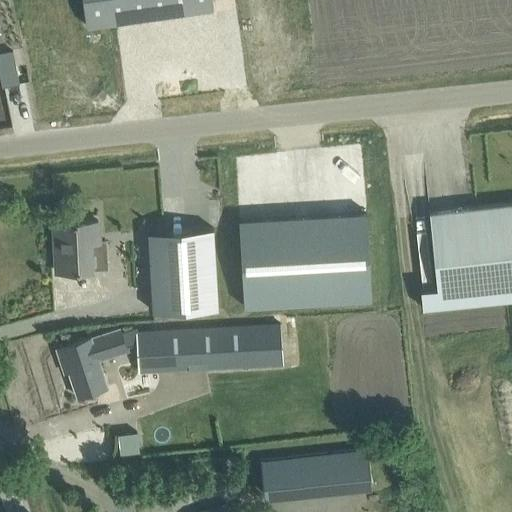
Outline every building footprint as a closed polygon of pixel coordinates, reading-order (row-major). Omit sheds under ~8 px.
[(213,0),(83,0),(87,25),(214,7),(213,0)] [(13,51),(0,53),(0,67),(3,85),(19,82),(13,51)] [(423,309),(439,307),(511,299),(511,203),(430,212),(437,286),(421,288),(423,309)] [(367,211),(239,218),(244,306),(372,298),(367,211)] [(98,220),(54,223),(57,271),(77,270),(90,270),(90,268),(107,267),(106,238),(99,238),(98,220)] [(214,227),(149,231),(153,311),(218,307),(214,227)] [(282,313),(254,314),(255,324),(237,325),(138,331),(137,331),(138,346),(139,371),(257,364),(284,363),(282,313)] [(57,347),(63,365),(67,363),(78,396),(97,390),(108,386),(99,359),(128,350),(121,331),(120,327),(92,337),(92,336),(76,341),(57,347)] [(122,455),(141,453),(138,430),(119,432),(122,455)] [(368,448),(291,456),(294,490),(372,482),(368,448)] [(231,511),(229,503),(200,511),(231,511)]
